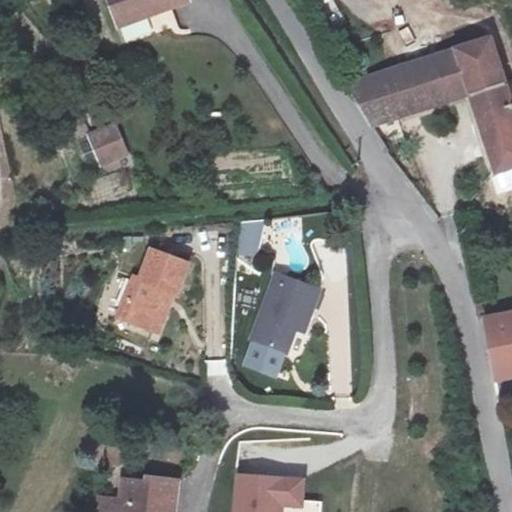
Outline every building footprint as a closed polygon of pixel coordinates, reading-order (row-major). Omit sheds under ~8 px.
[(196,13),(190,0),(108,0),(124,37),(157,24),(159,28),(196,13)] [(486,169),(511,164),(511,80),(501,36),(444,51),(445,62),(356,91),(383,143),(399,138),(397,129),(471,103),(486,169)] [(118,121),(86,133),(99,167),(130,156),(118,121)] [(190,268),(152,252),(140,282),(133,280),(118,317),(155,332),(173,291),(180,293),(190,268)] [(321,297),(280,279),(251,343),(285,358),(298,331),(306,335),(321,297)] [(511,345),(493,349),(505,400),(511,398),(511,345)] [(287,511),(292,476),(248,470),(243,511),(287,511)] [(141,485),(115,483),(112,511),(172,511),(176,485),(142,481),(141,485)]
